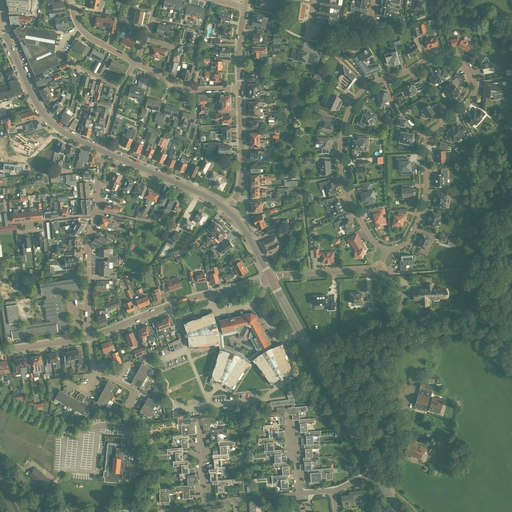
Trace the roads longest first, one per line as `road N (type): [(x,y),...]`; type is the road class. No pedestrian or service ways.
road 1 (residential): [(472,70),(450,53),(428,56),(367,86),(346,116),(344,186),(385,250)]
road 2 (residential): [(385,250),(417,226),(427,136),(471,98),(472,70)]
road 3 (track): [(389,497),(405,435),(402,395),(323,377)]
road 4 (tertiary): [(375,470),(299,333)]
road 5 (tertiary): [(78,141),(41,111),(0,24)]
road 6 (tertiary): [(226,210),(102,151)]
road 7 (residential): [(269,277),(380,269),(385,250)]
road 8 (residential): [(89,338),(209,293)]
road 9 (residential): [(226,210),(241,185),(240,88)]
road 10 (residential): [(209,293),(216,312),(255,308),(276,343),(299,333)]
road 11 (residential): [(94,215),(89,338)]
